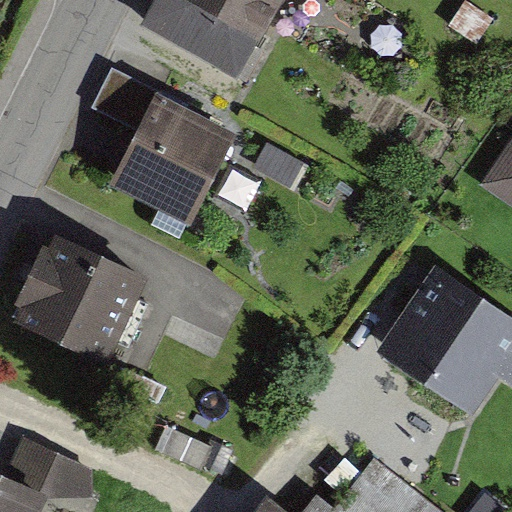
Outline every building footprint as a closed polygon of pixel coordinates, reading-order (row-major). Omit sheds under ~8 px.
[(33,0),(0,0),(0,65),(2,67),(33,0)] [(278,0),(212,0),(263,29),(278,0)] [(241,123),(153,87),(108,171),(191,217),(241,123)] [(149,260),(52,219),(12,308),(109,349),(149,260)] [(511,401),(511,295),(462,265),(405,357),(503,416),(511,401)] [(0,511),(52,511),(73,463),(0,434),(0,511)] [(319,511),(305,511),(273,486),(251,511),(437,511),(366,455),(319,511)]
